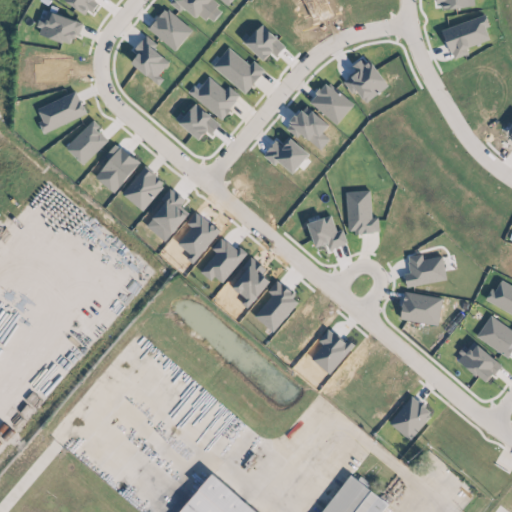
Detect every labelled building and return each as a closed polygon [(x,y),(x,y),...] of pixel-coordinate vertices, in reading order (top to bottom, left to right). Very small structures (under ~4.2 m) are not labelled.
[(61,0),(87,15),(95,0),(61,0)] [(472,6),(471,0),(440,0),(441,8),(472,6)] [(36,33),(70,44),(73,35),(77,37),(82,23),(52,12),(49,21),(41,18),(36,33)] [(442,28),(451,59),(468,54),(466,47),(489,40),(485,27),(489,26),(486,15),(442,28)] [(269,50),(275,56),(284,46),(261,26),(246,42),(262,58),(269,50)] [(155,82),(173,60),(143,37),(132,52),(137,55),(131,63),(155,82)] [(250,65),(228,48),(212,67),(245,93),(264,70),(253,61),(250,65)] [(354,68),(357,72),(343,82),(352,94),(357,91),(365,102),(388,85),(367,58),(354,68)] [(222,119),(240,96),(228,86),(225,90),(206,75),(191,95),(222,119)] [(354,102),(325,82),(309,103),(338,124),(354,102)] [(37,108),(42,120),(38,121),(43,133),(86,114),(76,91),(37,108)] [(198,140),(206,131),(210,134),(219,125),(195,104),(178,122),(198,140)] [(143,211),(165,184),(144,166),(121,194),(143,211)] [(345,191),(347,233),(378,231),(377,217),(371,218),(370,190),(345,191)] [(342,229),(336,231),(331,216),(308,223),(315,248),(327,244),(329,249),(346,244),(342,229)] [(443,256),(423,258),(422,254),(407,256),(409,272),(404,273),(406,286),(446,281),(443,256)] [(272,295),(254,316),(272,332),(300,301),(276,280),(267,291),(272,295)] [(511,286),(500,282),(496,292),(492,290),(488,301),(503,307),(511,286)] [(442,298),(404,291),(399,318),(437,325),(442,298)] [(511,349),(511,330),(489,316),(476,337),(508,357),(511,349)] [(178,511),(211,474),(255,511),(178,511)] [(320,511),(350,475),(387,504),(380,511),(320,511)]
